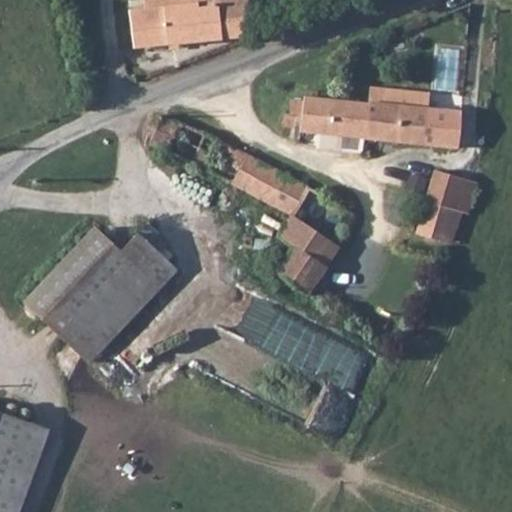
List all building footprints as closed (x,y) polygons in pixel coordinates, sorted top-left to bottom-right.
[(254,39),(253,36),(249,0),(196,0),(197,3),(147,9),(130,11),(135,50),(229,40),(231,48),(239,45),(254,44),(254,39)] [(197,3),(196,0),(145,0),(147,9),(197,3)] [(404,107),(406,91),(382,88),(370,88),(369,103),(404,107)] [(430,109),(432,94),(406,91),(404,107),(430,109)] [(302,129),(302,133),(365,139),(369,103),(305,97),(304,104),(291,103),(290,114),(285,114),(284,127),(295,128),(302,129)] [(404,107),(369,103),(365,139),(401,143),(404,107)] [(401,143),(427,145),(430,109),(404,107),(401,143)] [(458,148),(461,112),(430,109),(427,145),(458,148)] [(232,185),(248,155),(191,127),(163,117),(151,145),(174,156),(203,169),(230,184),(232,185)] [(232,185),(285,213),(302,184),(248,155),(232,185)] [(435,170),(425,200),(453,210),(455,203),(467,207),(469,200),(457,196),(458,192),(471,196),(475,183),(455,176),(435,170)] [(415,233),(444,242),(453,210),(425,200),(415,233)] [(292,248),(326,269),(341,247),(289,215),(277,238),(292,248)] [(96,228),(26,302),(62,336),(132,263),(160,289),(176,271),(133,230),(116,247),(105,237),(96,228)] [(276,275),(309,296),(326,269),(292,248),(276,275)] [(89,362),(160,289),(132,263),(62,336),(89,362)] [(0,511),(14,511),(43,434),(0,418),(0,511)]
